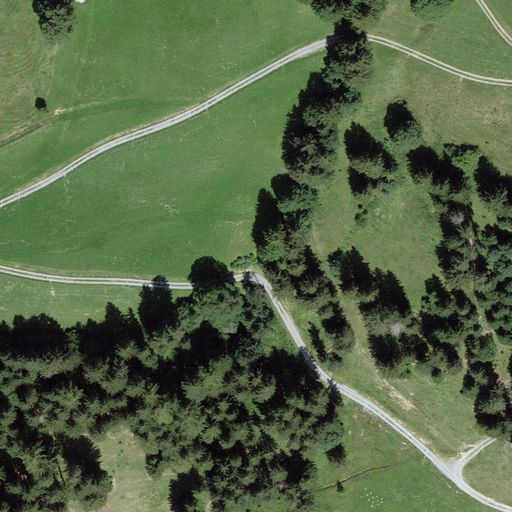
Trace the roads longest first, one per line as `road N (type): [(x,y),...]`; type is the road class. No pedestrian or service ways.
road 1 (track): [(511,510),(480,497),(377,409),(321,375),(256,277),(189,286),(0,268)]
road 2 (track): [(0,204),(329,41),(373,38),(461,73),(511,83)]
